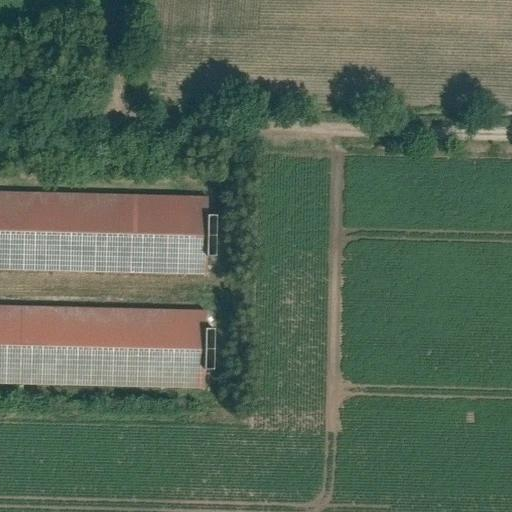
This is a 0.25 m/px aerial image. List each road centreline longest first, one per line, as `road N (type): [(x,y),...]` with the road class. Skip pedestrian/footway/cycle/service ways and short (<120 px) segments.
road 1 (track): [(511,135),(0,123)]
road 2 (track): [(119,0),(111,124)]
